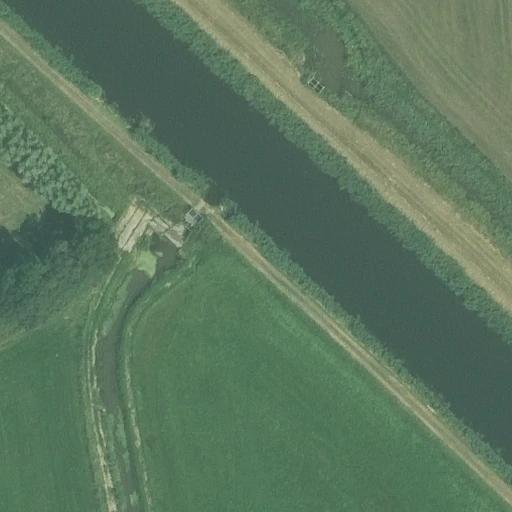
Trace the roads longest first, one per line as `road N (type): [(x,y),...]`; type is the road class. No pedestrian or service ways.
road 1 (track): [(511,305),(178,0)]
road 2 (track): [(138,210),(98,277),(0,338)]
